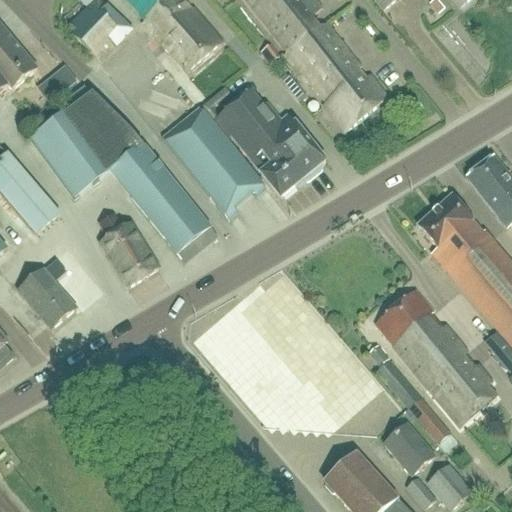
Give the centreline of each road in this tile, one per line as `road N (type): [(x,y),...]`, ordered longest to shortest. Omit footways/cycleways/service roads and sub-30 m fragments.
road 1 (tertiary): [(147,324),(511,109)]
road 2 (unknown): [(361,198),(185,0)]
road 3 (tertiary): [(309,511),(147,324)]
road 4 (unclassified): [(193,511),(72,370)]
